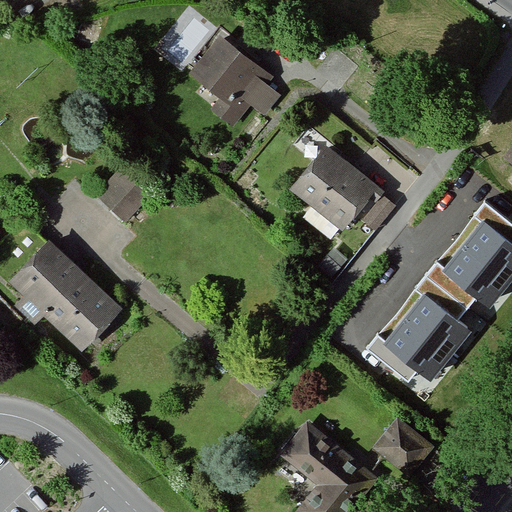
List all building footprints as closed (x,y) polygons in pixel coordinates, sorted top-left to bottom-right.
[(272,78),(220,40),(192,79),(224,102),(215,115),(232,127),(248,104),(267,117),(283,95),(267,84),(272,78)] [(400,205),(328,145),(288,192),(341,237),(357,218),(375,234),(400,205)] [(115,167),(92,193),(129,226),(152,200),(115,167)] [(511,280),(511,243),(484,222),(444,273),(489,309),(511,280)] [(121,312),(46,244),(9,285),(84,353),(121,312)] [(471,330),(425,294),(385,345),(430,381),(471,330)] [(399,419),(375,449),(411,478),(435,449),(399,419)] [(351,511),(378,480),(305,420),(275,455),(316,489),(296,511),(351,511)]
